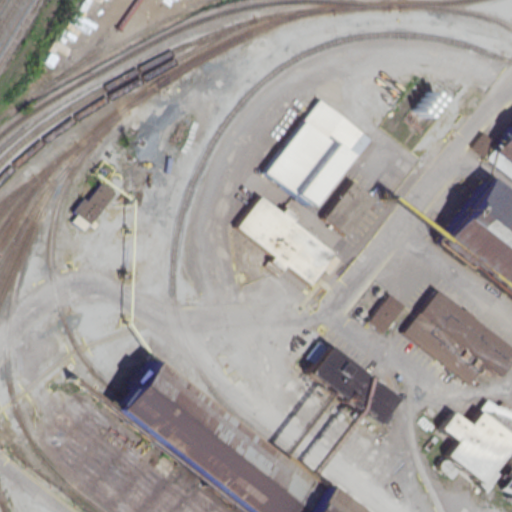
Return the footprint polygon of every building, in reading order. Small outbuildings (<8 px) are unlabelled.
[(257,172),(298,205),(343,148),(352,156),(365,140),(314,99),(257,172)] [(479,180),(511,205),(511,298),(435,237),(479,180)] [(344,182),(368,200),(340,236),(316,218),(344,182)] [(274,213),(278,209),(290,218),(286,222),(326,253),(302,284),(280,266),(275,273),(261,263),(267,256),(229,227),(253,196),(274,213)] [(397,333),(464,383),(479,364),(494,376),(511,352),(511,351),(430,289),(397,333)] [(363,321),(378,333),(400,305),(384,293),(363,321)] [(298,376),(317,350),(386,399),(367,425),(298,376)] [(328,511),(140,364),(117,393),(102,411),(230,511),(328,511)] [(437,458),(483,487),(511,442),(511,423),(507,420),(511,411),(511,410),(498,401),(494,407),(481,399),(465,424),(444,411),(433,429),(449,439),(437,458)]
